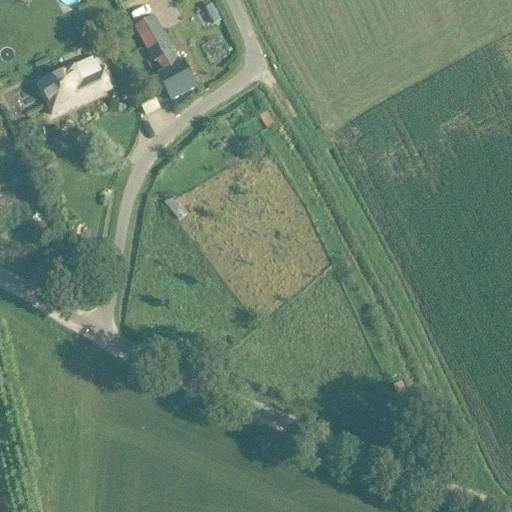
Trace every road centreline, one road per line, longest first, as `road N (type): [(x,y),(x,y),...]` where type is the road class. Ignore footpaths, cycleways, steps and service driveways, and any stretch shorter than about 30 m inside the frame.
road 1 (unclassified): [(485,511),(93,331)]
road 2 (unclassified): [(93,331),(108,304),(126,206),(147,157),(251,65),(249,38),(231,0)]
